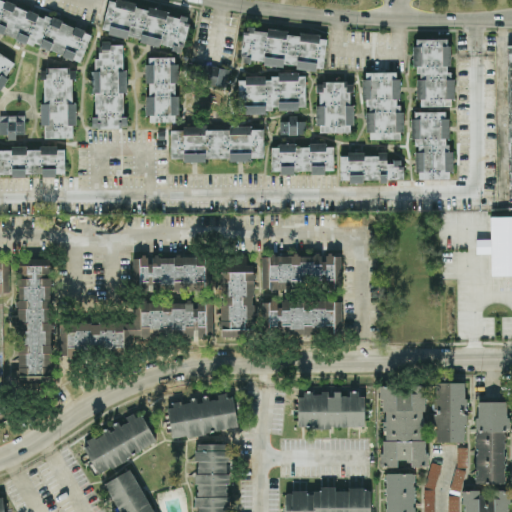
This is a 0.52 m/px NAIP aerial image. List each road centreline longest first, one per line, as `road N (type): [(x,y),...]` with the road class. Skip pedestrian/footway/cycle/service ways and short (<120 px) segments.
road 1 (residential): [(511,357),(270,359),(176,370),(121,389),(0,459)]
road 2 (secondary): [(214,0),(338,16),(511,19)]
